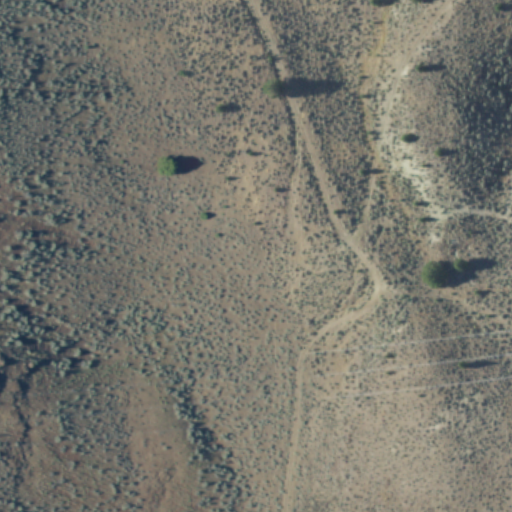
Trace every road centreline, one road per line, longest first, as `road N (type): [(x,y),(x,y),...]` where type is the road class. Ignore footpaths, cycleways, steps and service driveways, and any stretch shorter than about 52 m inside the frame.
road 1 (track): [(292,511),(317,375),(399,298),(341,133),(253,0)]
road 2 (track): [(511,330),(477,300),(374,322)]
